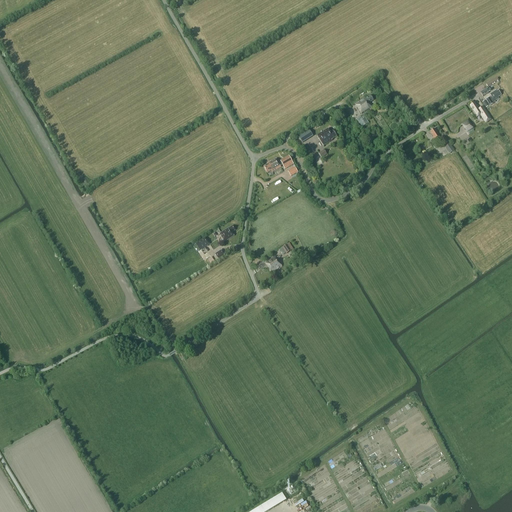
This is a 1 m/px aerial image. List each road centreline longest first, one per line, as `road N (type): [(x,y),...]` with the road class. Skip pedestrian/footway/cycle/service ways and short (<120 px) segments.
road 1 (unclassified): [(252,158),(289,149),(315,195),(336,198),(393,147),(476,94)]
road 2 (unclassified): [(252,158),(163,0)]
road 3 (unclassified): [(252,301),(257,292),(242,249),(252,158)]
